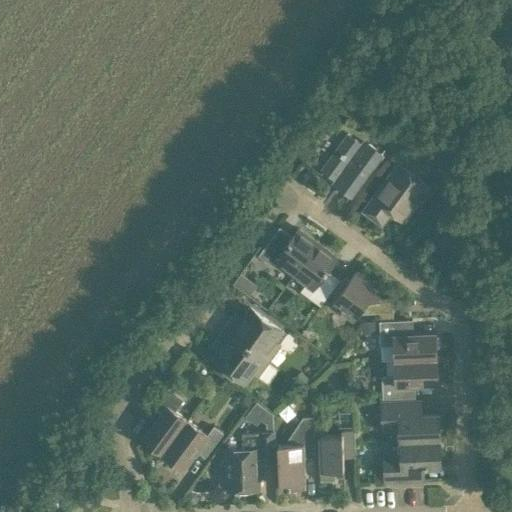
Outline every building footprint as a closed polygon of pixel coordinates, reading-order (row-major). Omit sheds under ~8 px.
[(365,146),(347,133),(321,169),(338,182),(336,186),(350,196),(382,153),(368,142),(365,146)] [(430,185),(398,162),(362,210),(375,220),(384,206),(404,221),(430,185)] [(293,275),(318,242),(298,228),(288,241),(275,232),(258,255),(272,265),(275,261),(293,275)] [(318,242),(293,275),(305,284),(300,291),(320,305),(335,284),(326,277),(328,274),(325,271),(337,256),(318,242)] [(370,281),(356,270),(348,281),(344,282),(343,281),(334,293),(337,296),(331,304),(354,321),(361,310),(365,313),(393,312),(393,297),(378,298),(378,280),(370,281)] [(233,315),(225,327),(268,360),(279,345),(275,342),(283,331),(250,307),(240,320),(233,315)] [(395,359),(436,358),(435,333),(407,334),(406,319),(379,320),(380,345),(394,344),(395,359)] [(257,375),(268,360),(225,327),(215,340),(222,345),(212,358),(245,383),(253,372),(257,375)] [(437,383),(436,358),(395,359),(396,375),(381,376),(382,398),(410,397),(409,384),(437,383)] [(143,437),(162,452),(187,419),(175,410),(183,399),(166,386),(149,409),(158,416),(143,437)] [(401,441),(439,439),(438,413),(411,414),(411,401),(382,402),(383,430),(400,429),(401,441)] [(266,422),(267,421),(267,431),(273,431),(273,413),(268,410),(262,419),(266,422)] [(314,445),(313,416),(302,416),(287,439),(287,444),(277,444),(279,487),(293,487),(294,490),(303,487),(305,486),(303,446),(314,445)] [(187,419),(162,452),(183,467),(199,446),(208,452),(223,432),(213,425),(207,434),(187,419)] [(355,455),(354,428),(341,429),(341,434),(318,435),(320,480),(334,479),(334,469),(343,469),(343,456),(355,455)] [(275,462),(273,431),(260,431),(260,432),(249,432),(249,449),(226,449),(227,470),(229,470),(229,489),(259,488),(259,462),(275,462)] [(439,439),(401,441),(401,453),(384,454),(385,481),(414,480),(413,466),(440,465),(439,439)] [(58,505),(53,495),(44,501),(49,510),(58,505)]
